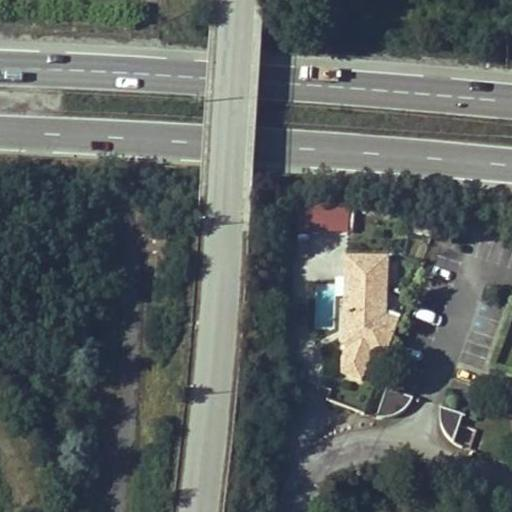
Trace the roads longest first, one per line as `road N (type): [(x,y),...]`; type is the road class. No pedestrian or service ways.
road 1 (unclassified): [(191,511),(238,0)]
road 2 (primary): [(0,131),(511,167)]
road 3 (primary): [(511,102),(0,67)]
road 4 (unclassified): [(290,511),(297,475),(340,446),(393,436),(511,481)]
